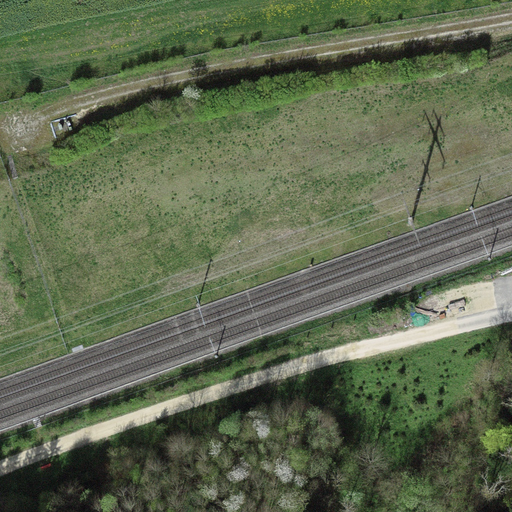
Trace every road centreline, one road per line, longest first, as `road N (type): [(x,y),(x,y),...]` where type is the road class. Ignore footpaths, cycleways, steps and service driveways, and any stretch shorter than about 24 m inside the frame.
road 1 (motorway): [(0,248),(167,202),(511,138)]
road 2 (motorway): [(511,87),(343,112),(0,194)]
road 3 (track): [(33,114),(511,23)]
road 4 (track): [(0,470),(456,328)]
